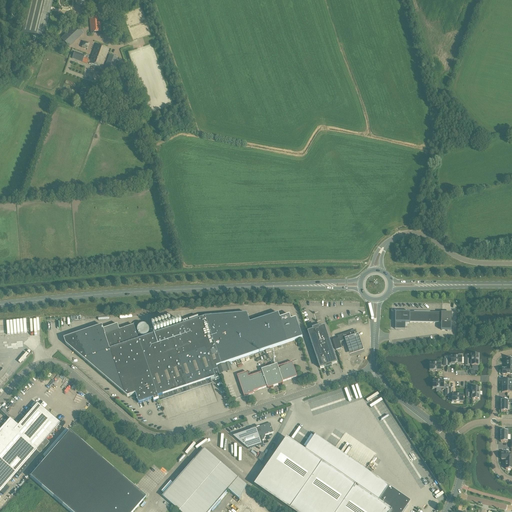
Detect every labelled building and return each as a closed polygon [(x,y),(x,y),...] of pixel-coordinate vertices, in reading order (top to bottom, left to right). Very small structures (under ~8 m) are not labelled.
[(44,38),(53,0),(29,0),(22,33),(44,38)] [(91,33),(101,33),(99,12),(89,13),(91,33)] [(69,47),(84,34),(75,25),(61,39),(69,47)] [(85,49),(87,43),(81,40),(79,47),(85,49)] [(102,68),(108,49),(97,45),(90,63),(102,68)] [(85,55),(75,52),(72,59),(87,64),(89,59),(84,58),(85,55)] [(109,55),(104,69),(113,72),(118,58),(109,55)] [(442,313),(396,313),(395,329),(405,330),(405,323),(441,323),(442,313)] [(451,313),(442,313),(441,323),(441,330),(451,330),(451,313)] [(102,326),(64,339),(66,345),(127,397),(136,394),(139,404),(153,399),(154,401),(159,399),(158,397),(215,378),(216,380),(220,378),(217,367),(298,339),(300,338),(302,338),(296,318),(282,323),(278,314),(250,323),(247,314),(205,317),(139,340),(134,326),(120,330),(118,324),(103,329),(102,326)] [(324,327),(319,329),(319,327),(313,329),(313,331),(308,333),(320,369),(326,367),(326,369),(332,367),(331,365),(337,363),(324,327)] [(338,338),(337,339),(336,339),(333,340),(336,350),(339,349),(342,348),(340,342),(357,336),(355,330),(337,336),(338,338)] [(359,333),(345,338),(350,355),(364,350),(359,333)] [(444,359),(444,366),(451,366),(451,365),(455,365),(455,364),(462,364),(462,357),(451,357),(451,360),(444,359)] [(283,382),(297,377),(292,362),(278,367),(277,365),(261,370),(262,372),(249,377),(247,372),(237,375),(244,396),(254,393),(254,392),(267,387),(268,388),(268,389),(269,389),(282,384),(283,384),(283,383),(283,382)] [(70,392),(72,390),(78,397),(81,394),(72,385),(68,390),(70,392)] [(502,390),(502,393),(507,393),(507,396),(509,396),(511,396),(511,387),(503,387),(503,390),(502,390)] [(190,400),(188,391),(196,390),(195,388),(178,391),(179,397),(175,398),(177,406),(183,405),(182,402),(185,401),(190,400)] [(463,402),(463,396),(452,396),(453,388),(449,388),(449,390),(446,390),(446,396),(452,396),(452,401),(452,402),(454,402),(463,402)] [(204,404),(209,402),(205,394),(204,395),(202,392),(198,394),(202,404),(204,403),(204,404)] [(68,396),(64,401),(70,406),(74,400),(68,396)] [(36,451),(40,454),(49,443),(46,440),(60,424),(37,404),(17,426),(14,431),(36,451)] [(122,408),(120,410),(128,417),(130,414),(122,408)] [(0,492),(2,495),(9,488),(6,485),(16,474),(19,477),(29,465),(26,463),(36,451),(14,431),(17,426),(10,420),(0,430),(0,492)] [(233,436),(248,449),(264,444),(263,441),(264,440),(266,436),(265,435),(273,433),(270,423),(233,436)] [(133,511),(145,498),(69,432),(30,477),(70,511),(133,511)] [(282,440),(249,489),(283,511),(400,511),(405,506),(389,495),(392,491),(310,437),(300,452),(282,440)] [(240,500),(247,486),(204,449),(194,460),(195,460),(163,497),(180,511),(209,511),(229,490),(240,500)] [(412,476),(418,471),(415,467),(409,471),(412,476)]
